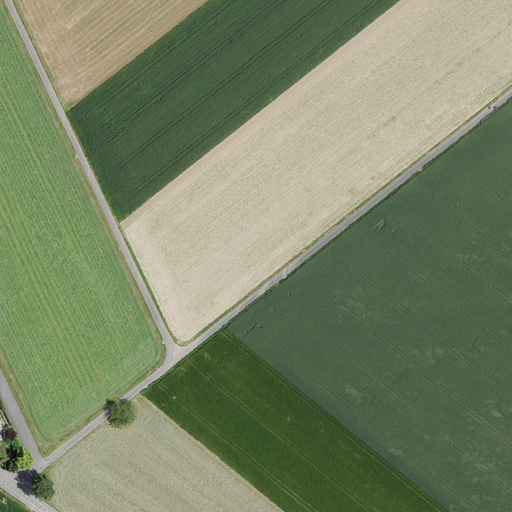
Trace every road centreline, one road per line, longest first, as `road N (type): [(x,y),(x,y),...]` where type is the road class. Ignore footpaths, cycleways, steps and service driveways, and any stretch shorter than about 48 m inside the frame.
road 1 (unclassified): [(7,0),(172,353),(33,470)]
road 2 (track): [(172,353),(184,352),(511,92)]
